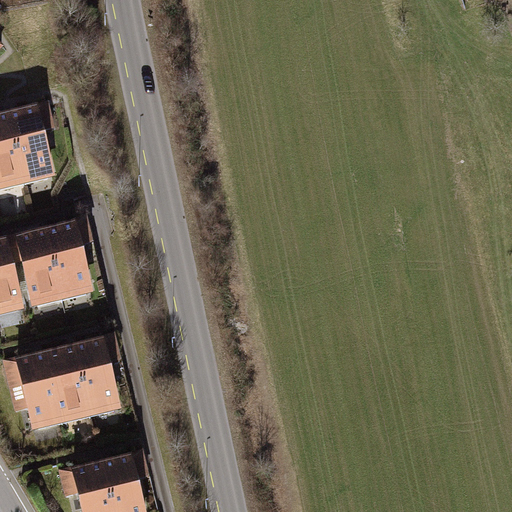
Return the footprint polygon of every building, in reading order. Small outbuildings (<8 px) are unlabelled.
[(0,122),(0,198),(56,185),(38,113),(0,122)] [(16,244),(32,315),(94,300),(77,229),(16,244)] [(0,247),(0,323),(25,317),(8,246),(0,247)] [(14,359),(32,432),(122,411),(104,337),(14,359)] [(70,469),(80,511),(145,511),(132,454),(70,469)]
